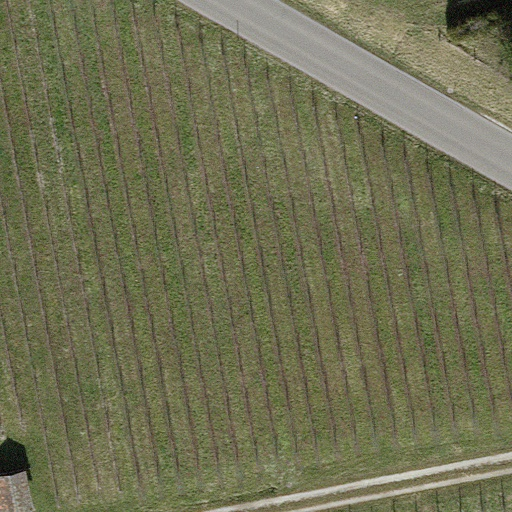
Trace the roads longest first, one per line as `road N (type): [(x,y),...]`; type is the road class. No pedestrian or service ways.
road 1 (tertiary): [(251,0),(511,148)]
road 2 (track): [(274,511),(511,467)]
